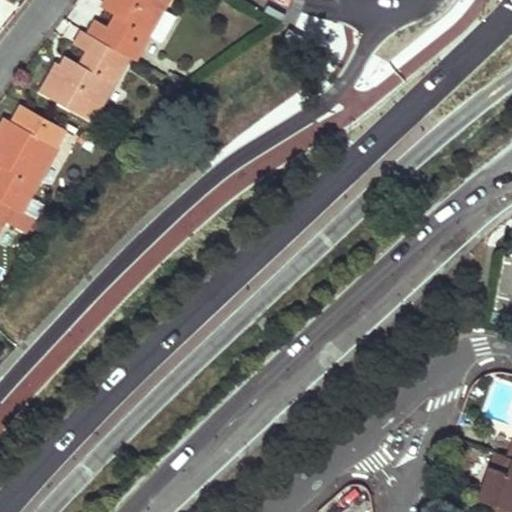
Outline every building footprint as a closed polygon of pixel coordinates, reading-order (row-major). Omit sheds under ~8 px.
[(167,0),(110,0),(121,6),(117,15),(110,27),(102,41),(129,56),(135,60),(148,35),(163,9),(167,0)] [(110,0),(106,0),(103,7),(117,15),(121,6),(110,0)] [(176,16),(163,9),(148,35),(161,42),(176,16)] [(96,20),(88,34),(96,38),(102,41),(110,27),(96,20)] [(88,34),(82,30),(74,44),(88,52),(96,38),(88,34)] [(58,63),(41,92),(93,121),(129,56),(102,41),(96,38),(88,52),(81,65),(76,74),(63,66),(58,63)] [(67,57),(63,66),(76,74),(81,65),(67,57)] [(57,147),(5,118),(0,127),(0,153),(8,158),(3,166),(0,171),(0,200),(11,206),(20,211),(57,147)] [(0,225),(3,220),(26,234),(34,219),(20,211),(11,206),(0,200),(0,225)] [(511,255),(502,256),(502,290),(511,290),(511,255)] [(511,457),(507,455),(496,451),(479,498),(498,504),(507,508),(511,509),(511,457)]
